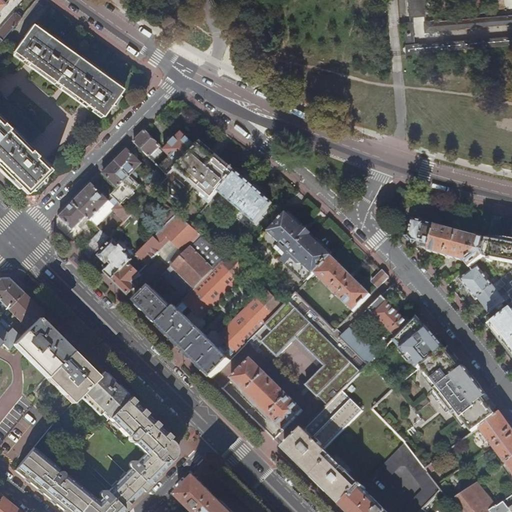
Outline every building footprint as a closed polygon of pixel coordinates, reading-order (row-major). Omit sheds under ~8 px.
[(408,0),(410,17),(426,16),(424,0),(408,0)] [(0,41),(21,17),(15,13),(13,13),(0,28),(0,41)] [(424,24),(425,34),(438,33),(438,32),(511,24),(511,16),(437,24),(437,23),(424,24)] [(103,117),(123,90),(61,45),(33,25),(13,52),(103,117)] [(409,48),(410,58),(423,57),(423,55),(511,46),(511,48),(511,47),(511,37),(510,37),(510,39),(422,48),(422,46),(418,47),(416,26),(408,27),(410,48),(409,48)] [(0,169),(9,178),(26,195),(50,171),(0,121),(0,169)] [(161,147),(145,131),(134,142),(151,159),(153,157),(152,155),(161,147)] [(182,132),(164,150),(163,151),(175,162),(173,163),(170,160),(168,162),(165,159),(158,166),(168,176),(197,147),(182,132)] [(234,175),(199,145),(197,147),(168,176),(152,193),(156,196),(172,210),(177,214),(187,223),(190,225),(213,198),(219,192),(234,175)] [(142,163),(128,149),(115,161),(130,176),(142,163)] [(130,176),(115,161),(103,174),(117,188),(111,195),(114,198),(119,203),(120,204),(127,198),(129,199),(134,193),(133,192),(139,185),(130,176)] [(152,193),(168,176),(158,166),(157,165),(150,172),(157,178),(145,190),(149,195),(152,193)] [(236,172),(234,175),(219,192),(248,217),(254,222),(256,224),(273,203),(236,172)] [(93,184),(74,203),(89,218),(91,221),(110,201),(93,184)] [(248,217),(219,192),(213,198),(249,229),(254,222),(248,217)] [(91,221),(96,225),(112,209),(119,203),(114,198),(110,201),(91,221)] [(58,218),(58,227),(68,236),(78,226),(80,227),(89,218),(74,203),(58,218)] [(112,209),(124,221),(131,215),(120,204),(119,203),(112,209)] [(163,220),(167,225),(177,214),(172,210),(163,220)] [(315,274),(332,257),(287,213),(263,237),(308,281),(315,274)] [(164,247),(159,252),(172,265),(184,254),(170,241),(187,223),(177,214),(167,225),(154,238),(164,247)] [(409,234),(406,238),(414,246),(417,242),(422,243),(421,246),(423,248),(429,249),(428,252),(465,262),(470,267),(481,259),(484,256),(488,239),(413,219),(409,234)] [(170,241),(184,254),(202,236),(190,225),(187,223),(170,241)] [(105,234),(108,237),(114,232),(111,228),(105,234)] [(82,251),(89,257),(108,237),(105,234),(102,231),(91,242),(90,242),(82,251)] [(191,288),(193,290),(220,263),(226,257),(202,236),(184,254),(172,265),(163,275),(183,296),(191,288)] [(125,293),(128,295),(136,286),(132,283),(141,275),(139,272),(159,252),(164,247),(154,238),(132,260),(112,280),(125,293)] [(511,244),(488,239),(484,256),(488,261),(503,280),(511,272),(511,244)] [(106,274),(112,280),(132,260),(125,252),(126,250),(121,245),(119,246),(114,241),(99,256),(106,263),(108,262),(110,264),(104,272),(106,274)] [(249,260),(236,247),(226,257),(220,263),(238,280),(248,271),(244,266),(249,260)] [(371,294),(332,257),(315,274),(354,312),(371,294)] [(183,350),(212,378),(230,360),(219,348),(225,341),(227,343),(225,345),(229,349),(231,347),(237,352),(248,342),(274,315),(256,298),(219,335),(216,331),(213,331),(208,337),(200,329),(205,324),(205,321),(202,317),(238,280),(220,263),(193,290),(183,300),(193,310),(186,317),(176,307),(174,309),(158,325),(183,350)] [(461,280),(476,300),(479,299),(494,286),(479,266),(461,280)] [(388,277),(382,271),(372,281),(378,287),(388,277)] [(511,272),(503,280),(494,286),(479,299),(490,314),(506,302),(498,292),(511,280),(511,272)] [(7,309),(22,293),(22,292),(11,281),(7,278),(0,277),(0,305),(2,307),(4,305),(7,309)] [(11,281),(22,292),(26,288),(15,277),(11,281)] [(161,277),(156,281),(160,286),(165,280),(161,277)] [(147,314),(158,325),(174,309),(151,287),(135,303),(147,314)] [(256,298),(274,315),(283,306),(266,289),(256,298)] [(38,317),(42,312),(33,303),(22,293),(7,309),(27,329),(38,317)] [(329,404),(343,390),(368,365),(341,337),(335,331),(328,325),(296,293),(283,306),(274,315),(248,342),(255,349),(263,341),(278,356),(292,342),(296,338),(324,366),(321,369),(306,385),(318,396),(320,394),(329,404)] [(409,324),(382,296),(368,309),(396,337),(409,324)] [(511,310),(491,327),(497,335),(498,334),(501,339),(499,340),(505,347),(506,347),(511,354),(511,310)] [(8,348),(14,342),(20,336),(9,326),(0,316),(0,340),(1,342),(8,348)] [(48,375),(69,353),(40,323),(41,321),(38,317),(27,329),(24,331),(20,336),(14,342),(48,375)] [(418,319),(416,317),(409,324),(396,337),(393,339),(418,369),(421,366),(444,348),(434,336),(433,336),(428,330),(428,329),(426,326),(424,327),(423,326),(421,327),(416,321),(418,319)] [(328,325),(335,331),(338,327),(332,321),(328,325)] [(9,326),(20,336),(24,331),(19,327),(18,328),(12,323),(9,326)] [(341,337),(368,365),(370,363),(378,355),(368,345),(367,347),(353,334),(357,329),(353,324),(341,337)] [(292,342),(321,369),(324,366),(296,338),(292,342)] [(461,369),(444,347),(444,348),(421,366),(438,388),(435,391),(453,414),(456,412),(472,433),(479,429),(497,415),(484,399),(487,396),(476,381),(464,367),(461,369)] [(81,394),(96,379),(69,353),(48,375),(74,401),(81,394)] [(273,420),(283,430),(303,410),(251,359),(231,379),(241,389),(242,389),(273,419),(273,420)] [(108,418),(128,397),(115,384),(103,372),(96,379),(81,394),(107,419),(108,418)] [(315,480),(342,507),(362,487),(335,460),(324,450),(362,411),(343,390),(329,404),(284,450),(290,456),(315,480)] [(109,418),(128,397),(108,418),(109,418)] [(135,444),(155,424),(128,397),(109,418),(127,436),(128,435),(129,436),(128,438),(128,439),(129,441),(131,442),(133,442),(135,441),(136,442),(134,444),(135,445),(135,444)] [(209,410),(207,412),(240,445),(243,442),(210,409),(209,410)] [(497,415),(479,429),(505,464),(506,463),(511,459),(511,429),(500,413),(497,415)] [(171,444),(173,442),(163,431),(155,424),(135,444),(135,445),(145,454),(137,463),(134,461),(131,461),(129,464),(129,466),(131,469),(120,480),(136,497),(152,481),(174,459),(173,459),(171,458),(173,454),(174,449),(171,444)] [(419,511),(440,490),(424,469),(404,443),(370,478),(373,481),(378,476),(385,482),(401,466),(406,466),(420,485),(422,491),(405,508),(406,509),(403,511),(419,511)] [(45,494),(65,470),(63,469),(61,470),(59,471),(58,470),(59,468),(33,447),(14,470),(32,484),(45,494)] [(440,490),(449,502),(456,497),(431,464),(424,469),(440,490)] [(66,511),(71,511),(89,492),(68,475),(66,477),(65,476),(66,473),(66,472),(65,470),(45,494),(55,503),(66,511)] [(230,511),(196,478),(184,490),(185,491),(179,497),(193,511),(230,511)] [(370,478),(363,486),(365,488),(373,481),(370,478)] [(120,511),(129,504),(136,497),(120,480),(108,491),(106,489),(104,489),(102,489),(101,491),(100,492),(119,511),(120,511)] [(449,502),(456,511),(511,511),(511,506),(511,507),(508,509),(504,502),(497,507),(478,482),(456,497),(449,502)] [(346,511),(391,511),(389,510),(387,511),(362,487),(342,507),(346,511)] [(119,511),(100,492),(101,495),(102,497),(99,501),(89,492),(71,511),(119,511)] [(18,511),(11,505),(1,497),(0,498),(0,511),(18,511)]
